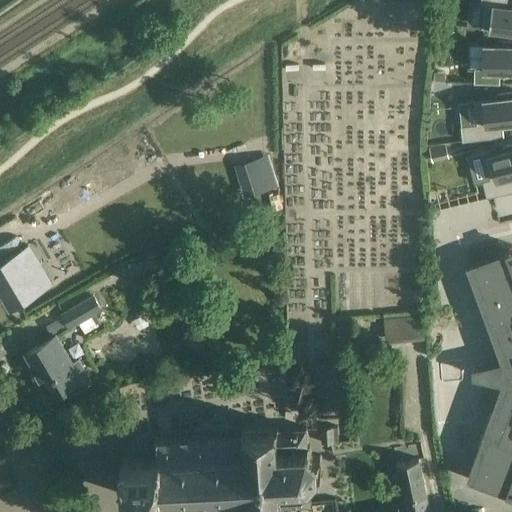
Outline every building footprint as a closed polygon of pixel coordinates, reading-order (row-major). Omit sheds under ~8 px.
[(481,0),(481,2),(485,3),(482,27),(511,31),(511,5),(506,5),(506,0),(481,0)] [(474,68),(474,83),(499,83),(500,70),(511,70),(511,41),(498,41),(498,45),(485,44),(484,68),(474,68)] [(477,124),(461,126),(463,140),(503,136),(502,123),(511,121),(511,95),(511,96),(511,93),(497,94),(497,98),(474,100),(477,124)] [(134,140),(87,170),(103,194),(150,164),(134,140)] [(443,143),(429,147),(433,160),(447,156),(443,143)] [(490,178),(482,180),(486,197),(511,191),(511,176),(511,174),(511,144),(502,147),(503,150),(484,155),(490,178)] [(257,159),(242,163),(251,194),(266,189),(257,159)] [(40,201),(27,209),(32,217),(45,209),(40,201)] [(480,248),(469,252),(473,263),(472,263),(472,265),(474,264),(484,292),(479,294),(479,295),(481,295),(491,322),(492,326),(493,330),(492,330),(493,332),(497,330),(508,358),(506,358),(477,365),(477,375),(506,383),(508,383),(497,411),(493,409),(492,411),(493,411),(481,446),(479,446),(479,447),(484,449),(480,459),(478,466),(474,477),(472,476),(471,478),(511,492),(511,248),(503,252),(502,248),(500,243),(499,241),(499,240),(497,241),(492,243),(480,248)] [(0,288),(11,307),(38,291),(31,279),(25,269),(37,262),(27,245),(15,252),(0,261),(0,288)] [(158,256),(130,262),(133,276),(161,270),(158,256)] [(93,295),(62,313),(70,327),(101,309),(93,295)] [(384,338),(422,337),(421,314),(384,315),(384,338)] [(72,362),(56,334),(25,352),(42,381),(38,383),(47,399),(67,387),(70,393),(93,380),(79,357),(72,362)] [(310,444),(308,427),(279,429),(278,427),(245,429),(246,433),(231,434),(231,429),(227,429),(228,433),(214,434),(214,430),(211,430),(211,434),(197,435),(196,431),(193,432),(193,436),(179,437),(179,433),(175,433),(176,437),(158,438),(155,435),(154,437),(156,440),(153,442),(151,445),(152,449),(154,452),(158,454),(155,456),(128,458),(124,454),(120,458),(124,462),(125,470),(129,469),(129,480),(125,480),(126,488),(122,493),(126,497),(131,492),(151,491),(151,493),(156,497),(159,495),(160,508),(157,511),(158,511),(159,511),(162,509),(179,509),(179,511),(183,511),(183,509),(198,508),(197,511),(200,511),(201,508),(214,507),(214,511),(218,511),(218,507),(231,507),(231,511),(235,510),(235,506),(250,505),(250,510),(283,507),(283,506),(313,504),(312,486),(315,487),(316,484),(312,483),(318,473),(322,474),(323,472),(319,470),(319,459),(322,457),(321,455),(317,457),(311,447),(314,445),(312,442),(310,444)] [(429,511),(427,496),(419,458),(396,462),(399,475),(393,476),(399,511),(429,511)]
